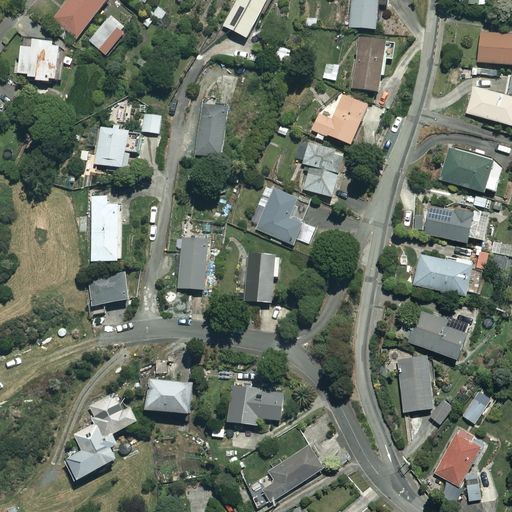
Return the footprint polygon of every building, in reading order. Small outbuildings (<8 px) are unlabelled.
[(108,0),(69,0),(54,21),(79,40),(108,0)] [(270,0),(238,0),(224,27),(248,41),(270,0)] [(389,0),(352,0),(350,28),(377,31),(379,6),(389,7),(389,0)] [(168,14),(159,8),(152,16),(161,23),(168,14)] [(123,27),(111,17),(90,43),(108,58),(126,36),(123,27)] [(511,36),(481,34),(478,64),(511,66),(511,36)] [(386,43),(360,39),(353,90),(378,93),(386,43)] [(61,45),(34,42),(33,50),(22,48),(18,75),(27,76),(27,81),(56,85),(61,45)] [(341,64),(328,61),(324,79),(336,82),(341,64)] [(236,64),(223,62),(222,71),(235,72),(236,64)] [(511,99),(474,88),(467,115),(511,127),(511,99)] [(368,107),(343,97),(333,121),(319,116),(313,131),(352,147),(368,107)] [(228,113),(203,109),(196,156),(221,160),(228,113)] [(162,117),(144,115),(142,133),(160,135),(162,117)] [(130,132),(101,128),(96,166),(131,171),(133,156),(127,155),(130,132)] [(348,156),(300,141),(295,158),(304,161),(302,166),(311,169),(304,190),(334,200),(348,156)] [(504,167),(451,150),(441,181),(483,195),(485,190),(495,193),(504,167)] [(299,201),(267,186),(252,221),(260,225),(258,230),(294,247),(298,240),(310,245),(317,230),(291,219),(299,201)] [(109,198),(93,198),(93,263),(120,263),(121,206),(109,206),(109,198)] [(188,215),(191,202),(180,200),(177,213),(188,215)] [(489,220),(430,208),(424,236),(468,245),(469,239),(484,242),(489,220)] [(210,240),(179,237),(178,247),(183,247),(178,289),(205,292),(210,240)] [(511,247),(495,244),(493,254),(511,257),(511,247)] [(281,259),(250,255),(249,268),(241,267),(239,284),(247,285),(245,302),(271,305),(274,278),(279,279),(281,259)] [(473,268),(421,256),(414,286),(466,298),(473,268)] [(504,265),(498,261),(491,263),(487,270),(488,274),(492,278),(496,279),(502,277),(505,274),(505,269),(504,265)] [(130,302),(126,274),(89,280),(93,307),(130,302)] [(469,328),(422,311),(410,344),(458,361),(469,328)] [(428,357),(399,360),(404,414),(433,411),(428,357)] [(167,363),(157,364),(158,375),(168,374),(167,363)] [(194,386),(150,381),(147,412),(190,416),(194,386)] [(285,394),(234,387),(228,423),(256,427),(258,419),(281,422),(285,394)] [(495,398),(482,388),(461,415),(474,425),(495,398)] [(125,411),(115,394),(90,407),(99,424),(75,436),(83,452),(65,462),(76,484),(118,462),(112,451),(119,447),(114,437),(139,423),(131,408),(125,411)] [(454,411),(443,402),(431,418),(441,427),(454,411)] [(473,438),(460,431),(436,475),(459,488),(481,449),(470,443),(473,438)] [(323,470),(309,448),(270,473),(276,483),(263,491),(271,503),(323,470)] [(265,505),(257,484),(248,488),(257,509),(265,505)] [(480,485),(467,487),(469,502),(483,500),(480,485)]
